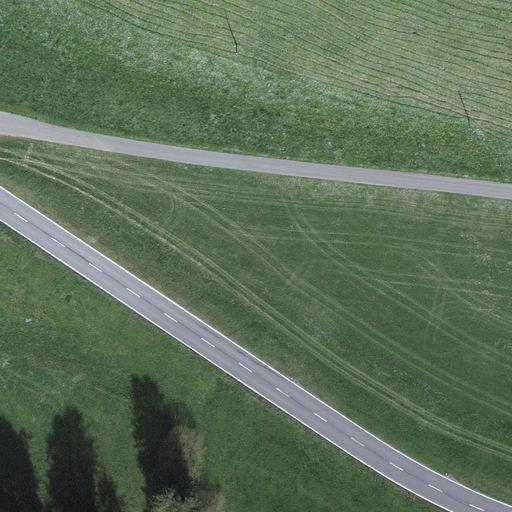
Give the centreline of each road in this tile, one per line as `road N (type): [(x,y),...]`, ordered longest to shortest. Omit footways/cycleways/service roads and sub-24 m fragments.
road 1 (tertiary): [(0,202),(375,454),(492,511)]
road 2 (unclassified): [(511,192),(159,151),(0,122)]
